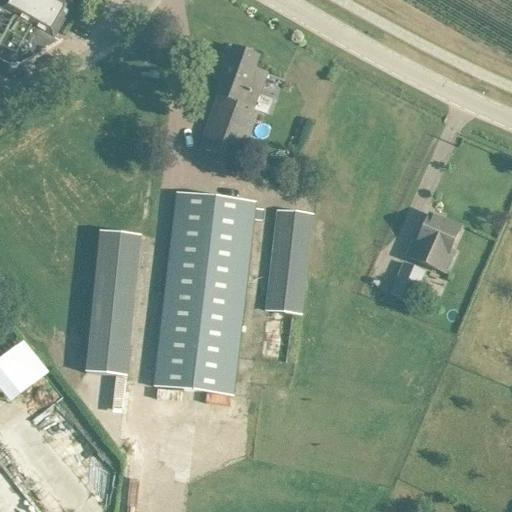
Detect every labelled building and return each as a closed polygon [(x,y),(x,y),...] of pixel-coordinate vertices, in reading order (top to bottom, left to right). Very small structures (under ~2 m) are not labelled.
[(0,9),(0,61),(4,64),(7,65),(10,66),(12,66),(14,66),(16,66),(18,66),(20,65),(22,64),(63,42),(62,41),(60,42),(54,39),(72,7),(70,6),(73,0),(76,0),(79,1),(80,0),(3,0),(5,4),(2,9),(0,9)] [(200,149),(219,156),(240,163),(259,112),(265,114),(271,99),(259,95),(266,75),(253,70),(258,58),(234,49),(216,97),(218,98),(200,149)] [(177,195),(177,197),(155,388),(232,397),(254,203),(177,195)] [(268,314),(301,318),(313,218),(280,214),(268,314)] [(420,263),(445,275),(454,253),(451,251),(460,229),(430,216),(420,238),(416,236),(407,258),(420,263)] [(86,374),(126,378),(141,237),(101,233),(86,374)] [(392,297),(412,306),(425,276),(405,267),(392,297)]
